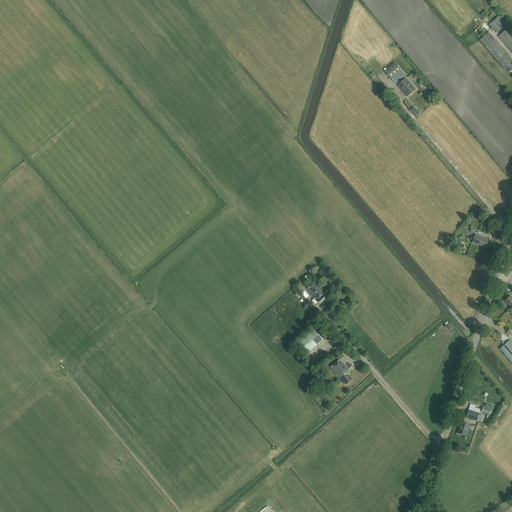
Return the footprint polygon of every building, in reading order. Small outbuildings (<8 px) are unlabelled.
[(496,33),(506,25),(499,16),(489,24),(496,33)] [(511,52),(511,32),(508,28),(498,37),(511,52)] [(505,70),(511,63),(511,61),(488,33),(480,40),(505,70)] [(391,79),(401,71),(394,63),(385,71),(391,79)] [(407,87),(412,92),(415,89),(405,78),(401,82),(406,88),(407,87)] [(407,87),(406,88),(401,82),(397,85),(407,96),(412,92),(407,87)] [(414,107),(411,109),(417,115),(419,112),(414,107)] [(485,248),(488,240),(475,235),(474,237),(471,236),(470,240),(472,241),(472,243),(485,248)] [(332,287),(337,283),(329,271),(323,275),(332,287)] [(316,281),(311,285),(320,296),(324,301),(327,298),(324,294),(321,290),(322,288),(316,281)] [(320,296),(311,285),(306,289),(317,300),(320,304),(324,301),(320,296)] [(313,328),(298,342),(308,353),(323,340),(313,328)] [(511,363),(511,343),(510,341),(500,349),(511,363)] [(346,384),(352,380),(346,373),(348,371),(340,360),(330,368),(337,376),(338,375),(346,384)] [(476,421),(479,413),(468,410),(466,418),(476,421)] [(465,436),(469,424),(461,422),(457,433),(465,436)]
